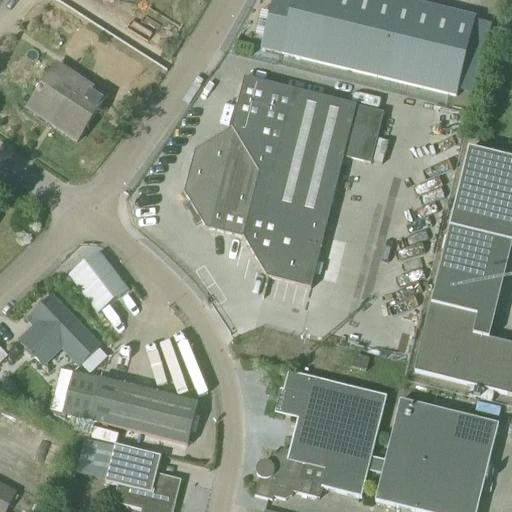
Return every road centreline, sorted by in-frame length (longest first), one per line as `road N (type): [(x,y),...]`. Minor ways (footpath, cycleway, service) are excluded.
road 1 (unknown): [(203,348),(298,318),(340,284),(363,233),(392,109),(365,88),(199,55)]
road 2 (unclassified): [(210,511),(220,423),(203,348),(135,259),(84,213)]
road 3 (unclassified): [(230,0),(187,76),(84,213)]
road 4 (unclassified): [(84,213),(0,299)]
